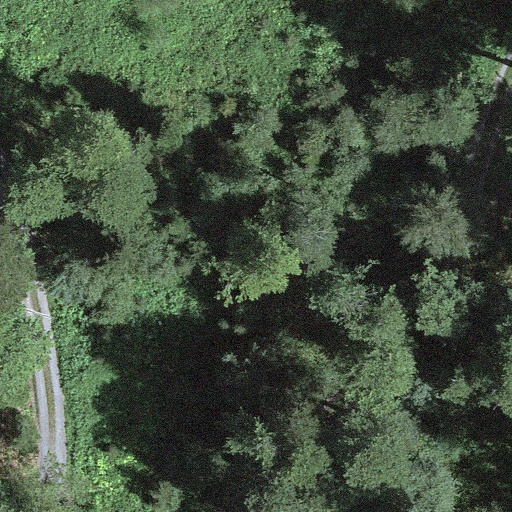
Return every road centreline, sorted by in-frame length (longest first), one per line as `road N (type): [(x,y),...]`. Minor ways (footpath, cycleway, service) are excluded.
road 1 (track): [(237,511),(408,324),(452,248),(511,94)]
road 2 (track): [(0,172),(55,412),(48,511)]
